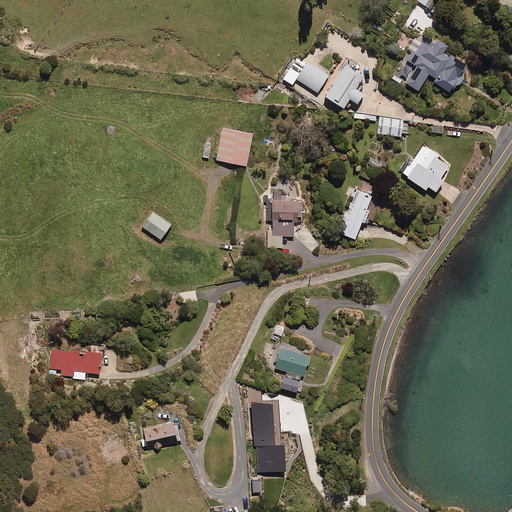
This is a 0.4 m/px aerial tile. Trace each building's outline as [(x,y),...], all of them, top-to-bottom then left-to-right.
[(435,2),(431,0),(419,0),(418,2),(425,8),(426,10),(429,11),(435,2)] [(511,0),(506,0),(503,5),(511,10),(511,0)] [(415,38),(407,50),(412,52),(406,61),(416,67),(405,85),(417,92),(428,75),(435,80),(433,84),(449,94),(455,84),(458,86),(463,78),(460,76),(466,67),(443,53),(447,47),(434,39),(429,47),(415,38)] [(327,73),(306,59),(294,77),(316,91),(327,73)] [(363,75),(344,63),(324,96),(348,110),(353,101),(356,103),(362,93),(355,88),(363,75)] [(405,132),(407,121),(402,121),(403,118),(378,115),(376,132),(400,135),(400,131),(405,132)] [(251,131),(221,126),(216,159),(245,164),(251,131)] [(210,142),(204,141),(201,155),(207,157),(210,142)] [(437,157),(425,149),(417,160),(416,159),(410,168),(407,166),(401,174),(425,191),(428,188),(435,193),(442,182),(439,179),(448,167),(435,158),(437,157)] [(297,213),(299,213),(299,203),(296,203),(296,198),(288,198),(288,195),(280,195),(280,190),(272,190),(272,198),(266,198),(266,219),(271,219),(271,225),(266,225),(266,246),(281,246),(281,234),(292,234),(292,219),(297,219),(297,213)] [(371,196),(357,190),(349,210),(346,210),(338,232),(354,238),(361,221),(364,222),(369,210),(366,209),(371,196)] [(171,221),(152,209),(142,225),(160,237),(171,221)] [(306,353),(278,346),(273,367),(301,374),(306,353)] [(100,349),(49,347),(48,368),(61,368),(61,374),(73,375),(72,378),(85,378),(85,370),(100,370),(100,349)] [(296,377),(281,374),(278,385),(294,389),(296,377)] [(140,438),(143,446),(147,445),(147,447),(181,438),(177,421),(174,422),(173,420),(143,428),(145,437),(140,438)] [(281,447),(283,447),(283,427),(277,428),(276,420),(269,420),(269,421),(254,421),(255,449),(257,448),(257,461),(264,461),(264,470),(272,469),(271,459),(281,458),(281,447)]
